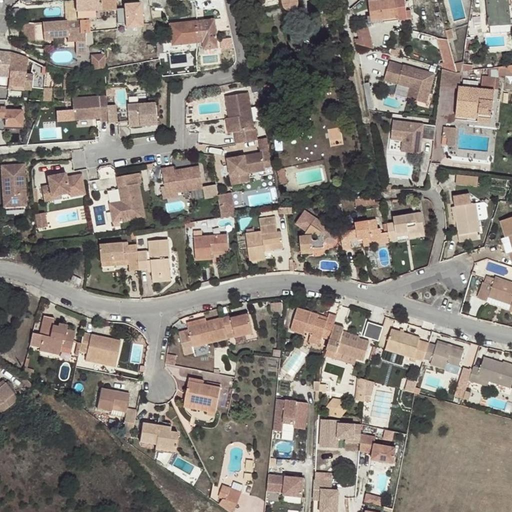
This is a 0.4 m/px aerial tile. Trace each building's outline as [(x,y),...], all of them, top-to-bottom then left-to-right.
[(116,9),(115,0),(75,0),(76,10),(116,9)] [(148,0),(130,1),(131,27),(150,25),(148,0)] [(241,0),(242,7),(259,4),(260,10),(283,6),(284,9),(286,11),(289,12),(293,11),(297,8),(298,6),(298,3),(297,0),(241,0)] [(398,21),(412,19),(411,11),(406,11),(404,0),(368,0),(371,21),(398,18),(398,21)] [(511,33),(507,0),(487,0),(491,34),(511,33)] [(218,48),(214,19),(170,24),(173,46),(203,43),(204,50),(218,48)] [(79,32),(88,32),(88,20),(79,20),(79,26),(79,27),(79,32)] [(67,21),(33,24),(35,42),(52,41),(52,37),(67,36),(68,43),(76,42),(77,55),(87,54),(85,34),(78,34),(77,28),(67,28),(67,21)] [(352,31),(356,44),(373,49),(367,28),(352,31)] [(441,51),(446,70),(454,72),(456,73),(454,64),(450,48),(441,51)] [(0,52),(0,76),(9,77),(10,53),(0,52)] [(95,53),(96,67),(109,66),(108,52),(95,53)] [(9,77),(8,89),(13,90),(13,87),(24,88),(28,59),(10,53),(9,77)] [(426,104),(435,75),(404,66),(403,67),(390,63),(384,81),(399,85),(400,81),(415,85),(411,100),(426,104)] [(463,63),(454,64),(456,73),(461,73),(462,72),(463,64),(463,63)] [(463,64),(462,72),(473,71),(473,65),(463,64)] [(511,65),(498,68),(498,76),(511,76),(511,65)] [(443,69),(441,85),(459,87),(461,73),(456,73),(454,72),(446,70),(443,69)] [(477,123),(491,124),(496,78),(482,77),(481,90),(459,87),(456,110),(466,111),(466,118),(478,119),(477,123)] [(400,81),(399,85),(410,88),(407,99),(411,100),(415,85),(400,81)] [(114,88),(106,89),(106,96),(115,96),(114,88)] [(236,143),(257,140),(255,128),(254,128),(248,92),(225,96),(229,118),(231,118),(234,132),(236,143)] [(98,96),(72,99),(74,120),(100,118),(98,96)] [(156,102),(128,104),(130,126),(158,124),(156,102)] [(116,105),(107,106),(108,123),(117,122),(116,105)] [(25,107),(0,107),(0,117),(6,117),(6,126),(25,126),(25,107)] [(434,141),(436,126),(393,120),(391,135),(406,137),(404,152),(419,154),(421,139),(434,141)] [(456,128),(444,127),(443,137),(449,138),(448,146),(455,146),(456,128)] [(273,166),(270,151),(227,160),(233,186),(244,183),(242,175),(248,173),(248,170),(257,168),(257,169),(265,167),(273,166)] [(174,167),(162,169),(167,198),(179,196),(178,193),(203,188),(200,166),(175,170),(174,167)] [(0,174),(3,211),(26,209),(24,177),(17,177),(17,168),(0,169),(0,174)] [(280,185),(287,184),(284,168),(277,169),(280,185)] [(70,193),(66,173),(48,176),(49,185),(42,187),(45,201),(52,200),(52,196),(62,194),(70,193)] [(113,222),(144,217),(138,184),(141,183),(140,173),(117,177),(122,202),(123,209),(111,211),(113,222)] [(477,187),(478,177),(456,175),(456,185),(477,187)] [(219,195),(221,208),(236,205),(234,192),(219,195)] [(356,208),(365,206),(364,198),(355,199),(356,208)] [(123,209),(122,202),(110,204),(111,211),(123,209)] [(476,204),(455,207),(457,222),(460,243),(478,240),(477,233),(480,232),(476,204)] [(394,222),(387,224),(388,232),(390,242),(398,241),(397,238),(397,235),(408,234),(408,236),(425,233),(422,213),(393,218),(394,222)] [(264,246),(283,243),(282,232),(277,233),(274,217),(259,219),(261,231),(246,233),(250,262),(266,260),(264,246)] [(511,217),(501,221),(506,238),(509,237),(511,246),(511,251),(510,253),(511,260),(511,217)] [(301,252),(324,250),(323,244),(325,242),(328,244),(333,244),(335,241),(336,235),(332,231),(327,231),(324,229),(326,225),(316,218),(303,236),(300,236),(301,252)] [(348,229),(339,230),(343,250),(351,248),(351,241),(362,239),(363,243),(383,240),(383,244),(390,243),(390,242),(388,232),(382,233),(381,229),(378,229),(376,219),(355,223),(356,230),(348,231),(348,229)] [(212,252),(228,251),(227,232),(207,234),(207,235),(194,237),(196,260),(212,259),(212,252)] [(138,251),(139,270),(148,270),(152,269),(152,273),(153,277),(160,277),(160,282),(171,281),(167,240),(148,241),(149,251),(147,251),(138,251)] [(130,271),(139,270),(138,251),(137,245),(128,246),(128,242),(100,245),(102,263),(129,260),(129,265),(130,271)] [(82,280),(73,276),(70,281),(79,285),(82,280)] [(509,311),(511,311),(511,281),(495,276),(494,278),(487,276),(485,282),(484,282),(478,299),(487,302),(488,297),(495,300),(511,305),(509,311)] [(511,305),(495,300),(492,305),(509,311),(511,305)] [(319,315),(297,308),(290,331),(304,335),(305,332),(311,334),(310,337),(321,341),(322,338),(329,340),(334,324),(336,316),(329,314),(328,317),(327,321),(318,318),(319,315)] [(230,316),(223,318),(227,334),(234,332),(235,337),(253,333),(248,314),(231,318),(230,316)] [(61,348),(71,350),(75,331),(67,329),(67,325),(59,323),(58,327),(52,325),(54,318),(44,316),(40,335),(42,335),(39,352),(59,356),(60,352),(61,348)] [(227,334),(223,318),(187,326),(188,330),(179,332),(184,356),(195,353),(193,347),(228,339),(227,334)] [(383,340),(387,325),(371,321),(367,336),(383,340)] [(329,340),(326,350),(363,361),(370,341),(360,338),(358,341),(352,339),(342,336),(345,327),(334,324),(329,340)] [(386,350),(424,362),(424,359),(429,344),(419,341),(420,338),(391,329),(386,350)] [(83,333),(79,352),(86,353),(85,358),(116,365),(121,341),(83,333)] [(319,346),(321,341),(310,337),(309,343),(319,346)] [(436,346),(429,344),(424,359),(431,361),(430,365),(445,370),(447,363),(460,367),(464,351),(437,343),(436,346)] [(116,365),(85,358),(85,361),(115,368),(116,365)] [(480,369),(473,367),(472,370),(469,380),(469,381),(476,383),(477,380),(488,383),(489,382),(511,389),(511,384),(511,364),(503,362),(502,366),(498,364),(499,362),(484,358),(480,369)] [(24,368),(22,374),(32,379),(34,371),(24,368)] [(469,380),(472,370),(466,368),(462,379),(469,380)] [(34,387),(26,378),(22,381),(30,391),(34,387)] [(366,381),(358,379),(358,390),(365,391),(366,381)] [(221,388),(204,384),(189,381),(185,403),(207,407),(206,412),(208,414),(212,415),(216,414),(221,388)] [(476,383),(469,381),(466,389),(485,395),(487,387),(476,383)] [(19,399),(14,394),(11,396),(2,385),(0,382),(0,411),(1,413),(17,401),(19,399)] [(11,396),(14,394),(6,383),(2,385),(11,396)] [(113,405),(127,408),(130,394),(101,388),(97,409),(112,412),(112,410),(113,405)] [(365,395),(365,391),(358,390),(357,400),(364,402),(365,395)] [(297,402),(276,400),(273,431),(282,432),(283,424),(294,425),(297,402)] [(331,414),(340,417),(346,409),(343,401),(333,400),(328,407),(331,414)] [(184,408),(206,412),(207,407),(185,403),(184,408)] [(122,437),(132,439),(133,429),(135,415),(126,413),(122,430),(123,431),(122,437)] [(340,421),(321,420),(320,448),(338,448),(340,421)] [(175,451),(178,432),(170,431),(171,427),(143,423),(140,442),(155,444),(155,448),(175,451)] [(389,428),(387,438),(396,440),(398,431),(389,428)] [(372,440),(361,438),(359,450),(371,453),(372,459),(392,463),(394,450),(371,446),(372,440)] [(304,479),(268,475),(267,491),(283,493),(282,502),(301,504),(304,479)] [(332,479),(315,478),(314,499),(322,500),(322,508),(336,509),(338,486),(332,485),(332,479)] [(228,499),(231,489),(221,486),(218,495),(228,499)] [(245,493),(231,489),(228,499),(227,500),(242,505),(245,493)] [(368,503),(384,503),(384,494),(368,494),(368,503)]
